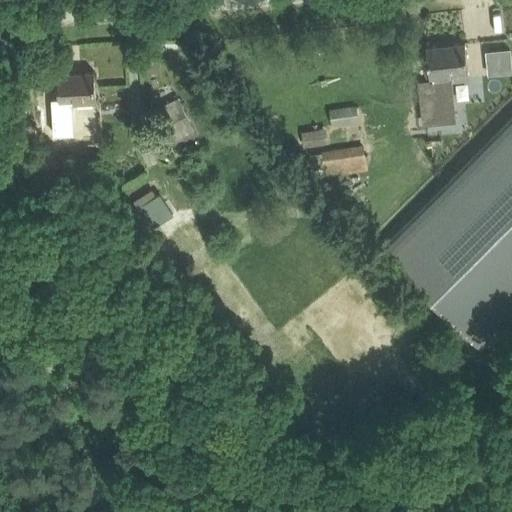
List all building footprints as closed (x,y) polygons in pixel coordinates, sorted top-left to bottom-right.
[(429,65),(431,81),(419,82),(424,118),(437,117),(446,116),(446,111),(454,110),(451,78),(469,77),(468,61),(466,41),(427,45),(429,65)] [(487,50),(489,68),(511,65),(511,62),(511,48),(487,50)] [(212,67),(198,68),(200,93),(214,92),(212,67)] [(97,100),(97,90),(95,70),(59,73),(60,99),(75,98),(75,102),(97,100)] [(158,107),(172,138),(194,128),(180,97),(158,107)] [(353,121),(359,120),(357,105),(330,108),(332,123),(333,126),(353,124),(353,121)] [(511,107),(378,242),(485,349),(511,322),(511,107)] [(324,149),(328,176),(367,170),(363,143),(324,149)] [(136,207),(137,208),(121,218),(130,232),(145,223),(149,229),(174,214),(161,192),(136,207)]
